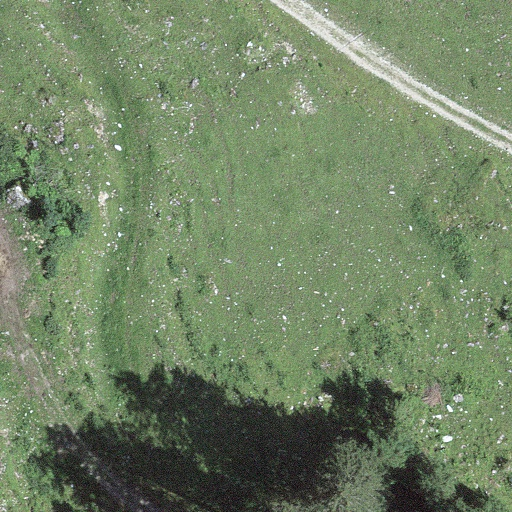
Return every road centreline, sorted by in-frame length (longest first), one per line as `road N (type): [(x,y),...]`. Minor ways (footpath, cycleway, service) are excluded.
road 1 (track): [(268,0),(435,116),(511,156)]
road 2 (track): [(134,511),(28,424),(0,357)]
